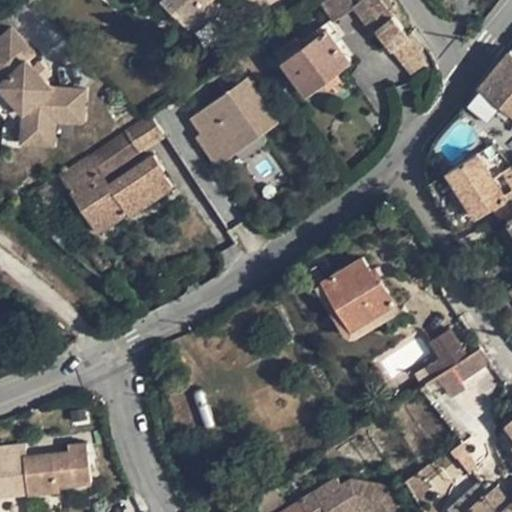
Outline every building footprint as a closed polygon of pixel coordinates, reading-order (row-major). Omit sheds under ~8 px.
[(182,0),(163,0),(162,2),(170,10),(182,0)] [(197,0),(182,0),(170,10),(186,27),(206,9),(202,5),(197,0)] [(348,0),(327,0),(322,3),(330,19),(353,8),(348,0)] [(373,28),(376,26),(392,13),(382,0),(360,0),(355,4),(373,28)] [(392,13),(376,26),(392,48),(409,35),(392,13)] [(299,41),(296,37),(277,50),(307,92),(351,58),(325,22),(299,41)] [(11,27),(0,37),(0,58),(0,59),(0,71),(6,78),(0,82),(0,84),(25,111),(24,126),(33,126),(32,142),(55,143),(56,119),(57,86),(52,85),(35,66),(28,59),(35,52),(11,27)] [(511,48),(479,86),(511,114),(511,48)] [(35,66),(45,77),(52,70),(42,60),(35,66)] [(250,75),(192,117),(204,134),(214,127),(235,156),(283,121),(250,75)] [(22,108),(2,86),(0,88),(0,99),(14,115),(22,108)] [(85,121),(86,88),(57,86),(56,119),(85,121)] [(165,135),(151,114),(125,131),(139,151),(165,135)] [(24,126),(24,142),(32,142),(33,126),(24,126)] [(204,134),(203,133),(197,137),(219,167),(235,156),(214,127),(204,134)] [(448,169),(427,183),(455,232),(478,216),(495,205),(503,218),(511,211),(511,194),(509,196),(479,149),(448,169)] [(110,184),(90,154),(61,174),(98,230),(127,211),(129,214),(172,185),(164,173),(166,172),(154,155),(110,184)] [(511,163),(503,169),(511,182),(511,163)] [(363,256),(325,278),(354,327),(396,302),(382,278),(378,280),(371,270),(363,256)] [(375,267),(371,270),(378,280),(382,278),(375,267)] [(325,278),(317,282),(348,333),(349,334),(351,334),(353,335),(355,334),(357,334),(357,333),(400,308),(396,302),(354,327),(325,278)] [(436,375),(469,354),(451,327),(432,339),(443,356),(430,364),(436,375)] [(469,354),(452,366),(462,380),(492,360),(482,346),(469,354)] [(452,366),(436,375),(451,397),(467,386),(462,380),(452,366)] [(24,455),(24,444),(0,445),(0,497),(60,494),(59,487),(88,485),(86,443),(68,444),(68,452),(24,455)] [(403,511),(389,487),(351,479),(342,485),(337,477),(280,511),(350,511),(356,508),(368,511),(403,511)] [(480,481),(450,508),(453,511),(471,511),(469,509),(488,492),(480,481)] [(506,506),(511,501),(511,500),(499,482),(488,492),(491,495),(496,492),(506,506)] [(276,486),(254,499),(261,511),(271,511),(286,503),(276,486)] [(511,511),(511,501),(506,506),(496,492),(491,495),(488,492),(469,509),(471,511),(511,511)]
